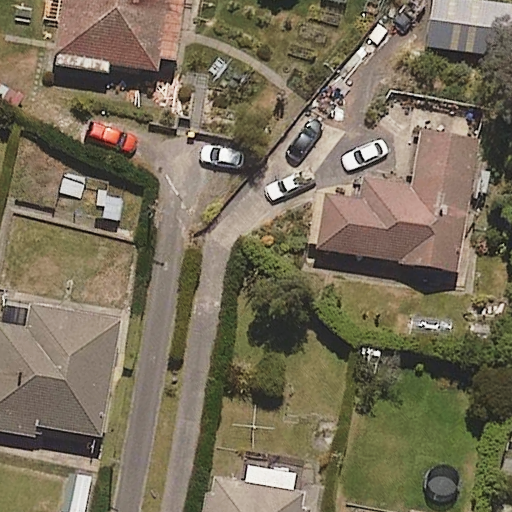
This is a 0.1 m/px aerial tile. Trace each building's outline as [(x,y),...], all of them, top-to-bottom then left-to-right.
[(110,72),(112,59),(159,66),(160,55),(176,58),(184,0),(65,0),(56,64),(110,72)] [(511,58),(511,2),(494,0),(424,0),(419,47),(511,58)] [(312,255),(456,272),(474,115),(444,112),(442,134),(409,130),(401,198),(320,188),(312,255)] [(122,319),(26,302),(21,328),(0,324),(0,430),(36,437),(38,426),(101,437),(122,319)] [(305,511),(312,473),(240,461),(236,485),(204,480),(198,511),(305,511)]
